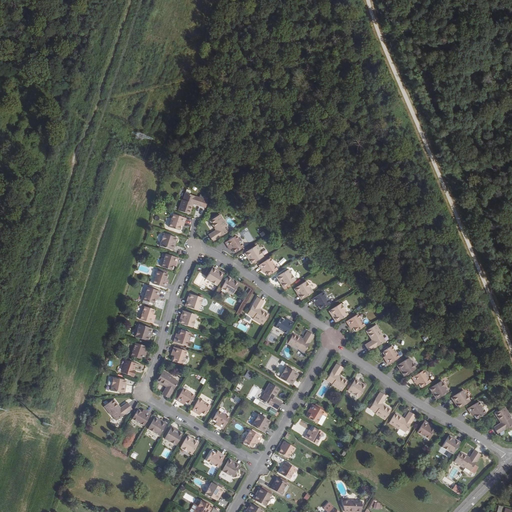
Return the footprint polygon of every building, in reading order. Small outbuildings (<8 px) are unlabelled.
[(181,200),(178,210),(189,214),(192,204),(200,207),(203,200),(185,193),(182,200),(181,200)] [(178,226),(177,225),(178,222),(181,223),(183,218),(171,213),(166,226),(176,229),(177,229),(178,226)] [(209,221),(215,230),(208,235),(212,242),(228,231),(224,225),(225,224),(219,215),(209,221)] [(163,233),(159,245),(170,249),(173,241),(174,241),(175,241),(176,238),(175,237),(163,233)] [(243,247),(236,236),(224,243),(227,248),(230,246),(231,248),(232,249),(231,250),(233,253),(234,253),(243,247)] [(264,256),(257,245),(247,251),(252,258),(251,259),(250,260),(252,263),(253,263),(264,256)] [(176,263),(178,257),(166,253),(161,266),(171,269),(172,269),(173,266),(172,265),(173,262),(176,263)] [(271,257),(260,264),(263,269),(265,268),(267,270),(266,272),(268,274),(269,274),(278,269),(271,257)] [(157,270),(153,283),(165,287),(167,282),(164,281),(165,279),(165,278),(166,277),(167,275),(166,273),(167,271),(158,268),(157,270)] [(226,275),(226,274),(223,272),(222,273),(221,274),(214,269),(208,280),(219,286),(226,275)] [(296,280),(289,269),(279,275),(284,282),(283,283),(282,284),(283,286),(285,287),(296,280)] [(223,289),(235,295),(241,285),(233,281),(234,280),(233,278),(231,277),(230,278),(223,289)] [(295,288),(295,289),(296,291),(298,291),(299,291),(303,298),(313,292),(307,281),(295,288)] [(158,296),(159,291),(147,286),(143,300),(152,303),(154,302),(155,299),(154,298),(155,295),(158,296)] [(330,303),(323,292),(311,299),(314,304),(317,302),(318,304),(319,305),(318,306),(319,309),(322,309),(330,303)] [(189,298),(190,299),(187,307),(199,311),(203,298),(190,294),(189,295),(188,297),(189,298)] [(266,302),(259,298),(249,315),(255,319),(265,325),(271,315),(262,310),(266,302)] [(332,314),(333,313),(338,320),(348,314),(341,303),(330,310),(329,311),(331,314),(332,314)] [(139,318),(152,323),(154,317),(151,316),(152,314),(152,313),(153,313),(154,310),(153,309),(143,306),(139,318)] [(193,328),(197,315),(186,312),(183,320),(182,319),(180,320),(180,322),(181,324),(193,328)] [(358,314),(347,321),(350,326),(352,324),(354,326),(354,327),(353,328),(355,331),(357,331),(365,326),(358,314)] [(289,335),(296,324),(291,321),(289,324),(287,322),(286,322),(286,320),(284,319),(283,320),(277,328),(289,335)] [(147,336),(150,328),(139,324),(135,336),(147,340),(148,340),(149,337),(148,336),(147,336)] [(383,334),(377,325),(366,331),(372,340),(365,345),(369,352),(386,341),(382,335),(383,334)] [(179,333),(180,334),(179,335),(179,337),(176,336),(174,342),(187,346),(191,333),(181,330),(180,330),(179,333)] [(310,333),(305,340),(296,334),(290,344),(299,350),(300,349),(306,353),(317,336),(310,333)] [(130,355),(143,359),(144,354),(142,353),(142,350),(143,350),(144,350),(145,346),(144,345),(134,342),(130,355)] [(389,364),(400,357),(393,346),(384,351),(383,353),(385,355),(387,355),(387,356),(388,358),(386,359),(389,364)] [(187,352),(174,347),(173,353),(176,354),(175,356),(174,357),(173,357),(172,360),(173,361),(183,364),(187,352)] [(416,369),(409,358),(399,364),(404,371),(403,372),(402,373),(404,376),(405,376),(416,369)] [(133,369),(135,362),(126,359),(121,372),(133,375),(134,370),(133,369)] [(345,369),(339,365),(328,382),(334,385),(334,386),(343,392),(350,382),(341,377),(345,369)] [(299,375),(288,368),(281,380),(291,386),(295,378),(296,379),(298,379),(299,376),(299,375)] [(250,380),(253,373),(247,370),(244,378),(250,380)] [(431,381),(424,370),(413,377),(416,382),(419,380),(420,382),(420,383),(420,384),(421,387),(423,387),(431,381)] [(174,377),(164,371),(158,382),(167,387),(163,394),(169,398),(179,382),(173,378),(174,377)] [(113,377),(110,390),(122,392),(123,384),(125,384),(126,384),(127,381),(126,379),(113,377)] [(439,398),(449,392),(442,381),(431,388),(430,389),(432,391),(433,391),(434,391),(439,398)] [(368,388),(368,387),(365,385),(364,386),(364,387),(356,382),(350,392),(361,399),(368,388)] [(275,400),(281,391),(271,384),(265,394),(265,395),(262,401),(278,411),(282,405),(275,400)] [(195,396),(184,389),(177,400),(182,404),(183,401),(185,402),(186,402),(186,404),(189,405),(190,405),(195,396)] [(470,401),(463,390),(453,396),(457,403),(456,404),(456,405),(457,408),(459,408),(470,401)] [(384,405),(389,398),(382,394),(371,410),(378,414),(377,415),(386,421),(393,411),(384,405)] [(120,408),(113,399),(104,406),(111,415),(112,415),(116,421),(132,409),(127,403),(120,408)] [(210,407),(199,400),(192,411),(197,414),(199,412),(201,413),(202,415),(204,417),(205,416),(210,407)] [(486,413),(479,402),(468,409),(471,414),(473,412),(475,414),(475,415),(474,416),(476,419),(477,419),(486,413)] [(326,413),(314,406),(311,411),(314,412),(313,415),(312,415),(311,415),(309,418),(310,419),(319,424),(326,413)] [(275,416),(277,411),(271,407),(268,412),(275,416)] [(511,417),(505,407),(495,414),(501,423),(494,427),(498,434),(511,424),(511,420),(510,417),(511,417)] [(144,426),(151,414),(146,411),(144,414),(142,412),(141,412),(142,411),(139,409),(137,410),(132,419),(144,426)] [(217,423),(220,424),(218,427),(223,430),(230,419),(218,412),(213,420),(213,422),(216,424),(217,423)] [(411,413),(406,420),(397,414),(391,424),(400,430),(401,430),(407,434),(418,418),(411,413)] [(259,416),(252,427),(262,433),(267,426),(269,426),(270,424),(270,422),(259,416)] [(158,421),(158,420),(159,419),(156,417),(154,418),(148,429),(159,436),(165,426),(158,421)] [(434,429),(432,430),(432,429),(430,428),(431,426),(426,422),(419,434),(431,441),(436,432),(436,431),(434,429)] [(182,434),(182,433),(180,432),(179,433),(178,434),(171,429),(165,439),(176,446),(182,434)] [(311,436),(308,434),(305,439),(317,446),(324,434),(315,429),(313,429),(312,432),(312,433),(311,436)] [(255,444),(256,442),(259,443),(261,438),(250,432),(243,443),(252,449),(253,449),(255,446),(254,445),(255,444)] [(180,448),(191,455),(197,445),(190,441),(190,440),(191,438),(188,437),(187,437),(180,448)] [(443,448),(454,455),(461,446),(454,441),(454,440),(454,438),(452,437),(451,437),(443,448)] [(297,448),(285,441),(283,445),(284,446),(282,448),(280,452),(289,458),(293,451),(295,452),(297,448)] [(217,468),(224,457),(219,454),(217,457),(215,455),(215,453),(213,452),(211,453),(206,461),(217,468)] [(456,462),(456,463),(465,469),(466,468),(472,473),(483,456),(476,452),(471,459),(462,453),(462,454),(459,453),(454,461),(456,462)] [(221,472),(232,478),(238,468),(231,464),(232,463),(232,461),(230,460),(228,461),(221,472)] [(285,467),(284,470),(281,474),(290,479),(295,472),(296,473),(298,470),(286,462),(284,467),(285,467)] [(288,484),(278,478),(276,482),(275,485),(274,484),(271,488),(283,495),(285,492),(283,491),(288,484)] [(211,483),(204,494),(214,501),(219,493),(221,494),(223,490),(211,483)] [(272,495),(260,487),(258,491),(260,492),(255,500),(266,506),(272,495)] [(207,511),(211,507),(200,501),(193,511),(207,511)] [(362,511),(363,503),(342,502),(345,511),(362,511)]
